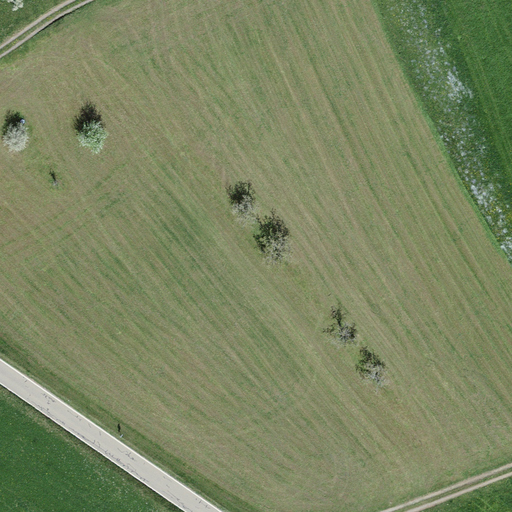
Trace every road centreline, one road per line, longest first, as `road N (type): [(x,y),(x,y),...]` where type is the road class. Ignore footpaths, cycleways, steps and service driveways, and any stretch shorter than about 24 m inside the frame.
road 1 (tertiary): [(0,370),(204,511)]
road 2 (track): [(511,469),(398,511)]
